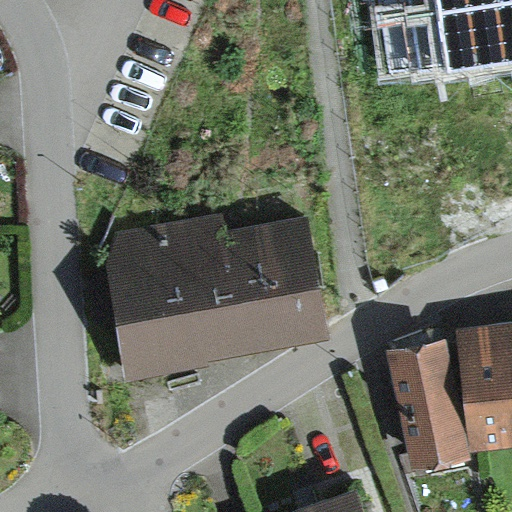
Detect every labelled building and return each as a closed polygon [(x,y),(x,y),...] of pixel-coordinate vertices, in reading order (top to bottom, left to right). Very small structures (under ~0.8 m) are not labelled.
[(511,0),(370,0),(384,86),(511,65),(511,0)] [(122,232),(107,269),(129,384),(327,344),(309,220),(232,229),(228,210),(122,232)] [(511,332),(450,339),(460,436),(511,430),(511,332)] [(432,345),(385,353),(404,462),(451,453),(432,345)] [(295,511),(365,511),(358,490),(295,511)]
